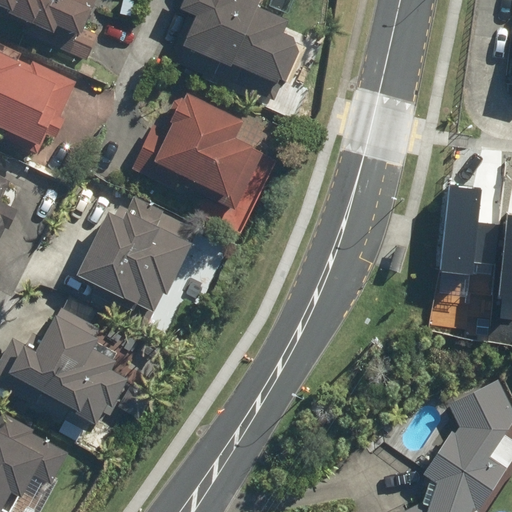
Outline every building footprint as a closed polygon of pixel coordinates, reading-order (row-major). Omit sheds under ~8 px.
[(96,0),(0,0),(0,17),(44,38),(48,29),(76,42),(96,0)] [(179,0),(173,14),(185,20),(166,61),(209,81),(212,76),(269,103),(296,44),(277,35),(283,22),(252,8),(255,0),(179,0)] [(0,131),(33,148),(54,105),(63,110),(77,82),(25,55),(20,65),(0,54),(0,131)] [(126,166),(174,190),(177,184),(231,212),(260,156),(229,140),(238,121),(178,91),(158,129),(148,124),(126,166)] [(482,188),(450,185),(442,271),(474,274),(475,261),(496,263),(500,225),(479,223),(482,188)] [(144,326),(194,230),(131,197),(124,211),(115,206),(110,216),(101,212),(68,275),(94,288),(89,297),(144,326)] [(511,214),(507,214),(499,299),(511,300),(511,214)] [(409,248),(400,245),(392,271),(401,274),(409,248)] [(98,333),(53,309),(39,334),(29,329),(21,343),(9,337),(0,353),(0,389),(30,406),(36,396),(91,426),(101,408),(107,411),(124,381),(105,371),(111,360),(90,348),(98,333)] [(484,511),(485,510),(511,468),(511,443),(506,440),(511,430),(511,405),(500,381),(452,405),(463,429),(460,434),(455,431),(426,475),(432,478),(424,503),(406,511),(484,511)] [(29,511),(64,447),(0,413),(0,503),(2,499),(26,511),(29,511)]
